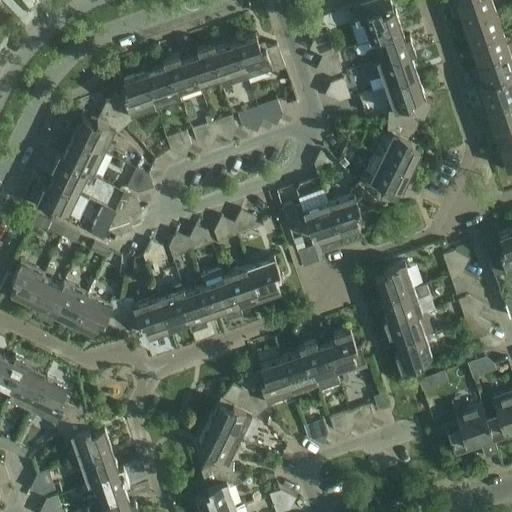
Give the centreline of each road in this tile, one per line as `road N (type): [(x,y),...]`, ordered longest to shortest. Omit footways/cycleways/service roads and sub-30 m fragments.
road 1 (residential): [(128,378),(330,309),(320,272),(430,235),(445,216),(464,210)]
road 2 (residential): [(299,129),(180,167),(159,206),(172,213),(286,174)]
road 3 (residential): [(0,180),(43,90),(77,49),(191,2)]
road 4 (residential): [(464,210),(481,179),(421,0)]
road 5 (residential): [(315,511),(300,462),(390,428)]
road 6 (residential): [(0,318),(128,378)]
road 7 (residential): [(171,511),(128,378)]
road 8 (residential): [(92,0),(57,18),(13,67),(0,95)]
road 9 (residential): [(274,0),(307,100),(299,129)]
road 10 (residential): [(511,331),(464,210)]
